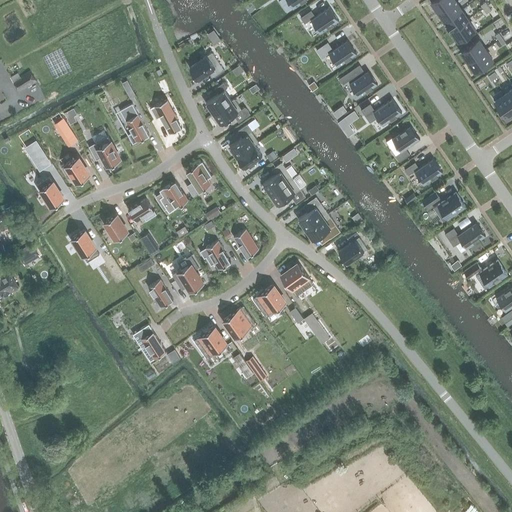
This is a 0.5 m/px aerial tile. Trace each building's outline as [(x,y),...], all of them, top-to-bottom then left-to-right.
[(286,13),(304,0),(279,0),(278,1),(286,13)] [(438,12),(454,0),(433,0),(431,2),(438,12)] [(454,0),(438,12),(444,21),(461,10),(454,0)] [(329,6),(315,16),(311,10),(300,17),(304,23),(310,19),(320,33),(339,20),(329,6)] [(451,31),(468,19),(461,10),(444,21),(451,31)] [(458,40),(474,29),(468,19),(451,31),(458,40)] [(356,53),(347,39),(332,49),(327,42),(316,50),(321,57),(328,52),(338,66),(356,53)] [(468,61),(485,49),(478,39),(461,51),(468,61)] [(499,53),(497,50),(502,47),(497,40),(487,47),(493,57),(499,53)] [(468,61),(474,71),(492,59),(485,49),(468,61)] [(211,52),(189,67),(197,80),(210,71),(213,76),(223,69),(211,52)] [(380,82),(370,68),(351,81),(361,95),(380,82)] [(351,78),(347,72),(340,77),(344,83),(351,78)] [(17,73),(9,78),(17,91),(35,81),(30,73),(20,79),(17,73)] [(133,91),(127,80),(122,82),(128,93),(133,91)] [(169,92),(164,80),(158,83),(163,94),(169,92)] [(231,101),(223,90),(227,88),(223,82),(214,88),(218,94),(206,102),(213,113),(231,101)] [(506,118),(511,113),(511,106),(504,94),(495,101),(506,118)] [(167,98),(150,108),(156,118),(160,116),(169,133),(182,126),(167,98)] [(402,112),(392,98),(375,110),(370,103),(361,109),(370,122),(377,117),(383,125),(402,112)] [(233,115),(238,122),(250,114),(245,106),(241,109),(234,99),(231,101),(213,113),(221,124),(233,115)] [(132,103),(119,110),(132,132),(127,134),(133,144),(149,135),(132,103)] [(276,120),(266,107),(260,111),(270,125),(276,120)] [(73,108),(64,113),(70,124),(76,121),(74,116),(77,114),(73,108)] [(354,110),(344,117),(349,124),(359,117),(354,110)] [(56,125),(68,145),(77,140),(64,120),(56,125)] [(251,131),(252,130),(247,124),(237,131),(242,137),(229,146),(237,157),(254,145),(258,142),(251,131)] [(406,148),(420,138),(410,124),(391,137),(401,151),(395,155),(399,161),(410,154),(406,148)] [(95,142),(88,146),(96,160),(102,156),(107,166),(120,159),(107,136),(103,130),(92,136),(95,142)] [(26,146),(41,169),(50,163),(36,140),(26,146)] [(262,155),(254,145),(237,157),(244,168),(262,155)] [(273,150),(265,155),(270,162),(277,156),(273,150)] [(286,162),(290,159),(286,153),(282,156),(286,162)] [(77,157),(62,166),(69,179),(73,176),(77,182),(89,175),(77,157)] [(414,170),(424,184),(442,171),(433,157),(419,167),(415,161),(404,169),(408,175),(414,170)] [(186,172),(199,192),(211,184),(207,179),(211,176),(202,161),(186,172)] [(270,194),(293,178),(285,167),(281,162),(271,169),(275,174),(263,183),(264,185),(262,186),(267,194),(269,192),(270,194)] [(49,176),(37,184),(51,206),(63,198),(49,176)] [(293,178),(270,194),(278,205),(290,196),(295,203),(305,196),(300,189),(293,178)] [(175,180),(159,190),(163,197),(167,194),(176,208),(188,200),(175,180)] [(315,185),(308,190),(311,195),(319,190),(315,185)] [(426,207),(439,198),(435,192),(422,200),(426,207)] [(443,221),(465,206),(456,192),(433,208),(443,221)] [(316,196),(307,203),(311,209),(298,219),(305,229),(328,214),(316,196)] [(143,217),(146,221),(156,214),(146,198),(128,209),(135,222),(143,217)] [(212,209),(205,213),(209,219),(215,215),(212,209)] [(115,239),(127,232),(116,213),(104,221),(115,239)] [(335,224),(328,214),(305,229),(313,240),(325,232),(330,238),(340,231),(335,224)] [(211,220),(204,225),(207,230),(214,225),(211,220)] [(445,233),(453,245),(461,240),(466,248),(485,235),(476,221),(458,233),(453,227),(445,233)] [(184,226),(176,231),(179,237),(188,231),(184,226)] [(354,227),(345,234),(348,239),(358,232),(354,227)] [(222,232),(227,239),(231,236),(227,228),(222,232)] [(83,229),(71,237),(87,261),(99,254),(83,229)] [(245,229),(233,236),(246,256),(258,249),(245,229)] [(128,236),(131,241),(136,238),(133,233),(128,236)] [(147,234),(140,238),(150,253),(158,248),(153,241),(152,242),(147,234)] [(358,237),(338,251),(346,263),(367,249),(358,237)] [(218,269),(231,261),(218,240),(205,247),(209,254),(205,256),(211,265),(215,263),(218,269)] [(41,258),(34,246),(19,255),(26,267),(41,258)] [(182,268),(172,274),(182,289),(187,286),(190,291),(202,283),(185,256),(177,262),(182,268)] [(150,258),(146,261),(149,267),(154,263),(150,258)] [(458,259),(451,264),(454,269),(461,265),(458,259)] [(497,260),(475,275),(480,282),(484,279),(489,286),(507,274),(497,260)] [(477,262),(464,271),(468,277),(481,268),(477,262)] [(298,263),(280,275),(295,296),(313,283),(298,263)] [(18,287),(8,271),(0,276),(0,297),(9,292),(18,287)] [(161,307),(173,299),(160,279),(148,287),(161,307)] [(272,284),(252,298),(266,317),(285,303),(272,284)] [(511,306),(511,285),(495,298),(505,312),(511,306)] [(243,305),(223,319),(236,338),(256,324),(243,305)] [(295,307),(289,311),(298,322),(303,318),(295,307)] [(511,310),(511,309),(501,317),(507,326),(511,322),(511,318),(511,317),(511,310)] [(312,312),(304,318),(321,343),(329,337),(312,312)] [(148,324),(133,334),(150,361),(166,351),(148,324)] [(213,326),(194,340),(207,359),(227,345),(213,326)] [(174,349),(167,354),(171,360),(178,355),(174,349)] [(253,372),(239,353),(233,357),(246,376),(253,372)] [(252,356),(246,361),(259,380),(266,375),(252,356)]
